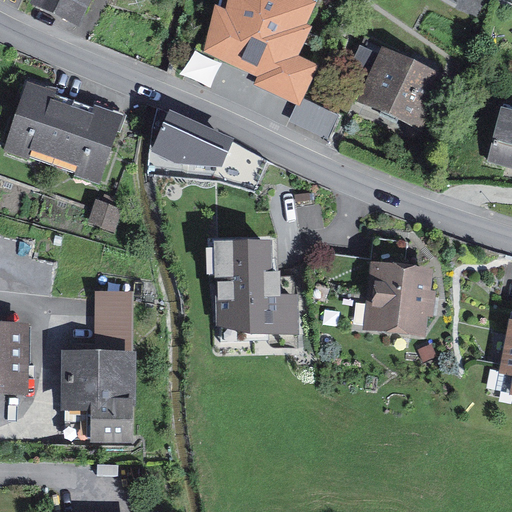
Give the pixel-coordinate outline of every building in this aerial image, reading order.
[(38,0),(37,3),(78,21),(87,0),(38,0)] [(217,0),(204,54),(299,105),(316,68),(298,56),(318,0),(217,0)] [(384,56),(363,100),(419,126),(439,81),(384,56)] [(30,92),(10,149),(54,164),(73,107),(30,92)] [(73,107),(54,164),(97,179),(117,121),(73,107)] [(182,114),(164,154),(217,178),(235,138),(182,114)] [(511,117),(504,115),(493,157),(511,162),(511,117)] [(118,220),(123,200),(108,197),(103,216),(118,220)] [(402,246),(376,243),(368,327),(422,332),(428,275),(399,272),(402,246)] [(270,246),(218,248),(221,338),(294,336),(292,298),(272,299),(270,246)] [(97,343),(137,344),(138,284),(97,283),(97,343)] [(0,332),(0,388),(21,389),(21,333),(0,332)] [(511,338),(502,389),(511,390),(511,338)] [(127,361),(69,362),(69,433),(128,433),(127,361)]
